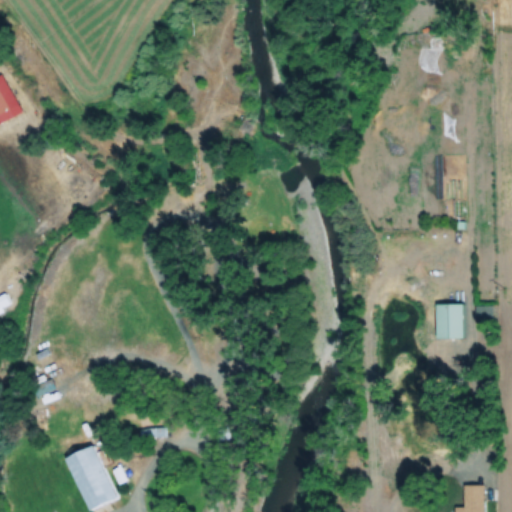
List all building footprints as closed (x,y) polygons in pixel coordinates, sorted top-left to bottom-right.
[(0,78),(15,107),(0,114),(0,78)] [(234,182),(234,194),(247,194),(247,182),(234,182)] [(464,201),(465,223),(441,224),(440,201),(464,201)] [(0,296),(0,314),(15,308),(8,293),(0,296)] [(429,308),(458,308),(458,343),(429,343),(429,308)] [(50,376),(56,389),(33,398),(28,385),(50,376)] [(99,445),(122,496),(92,510),(68,459),(99,445)] [(480,487),(480,511),(451,511),(451,510),(461,509),(460,487),(480,487)]
